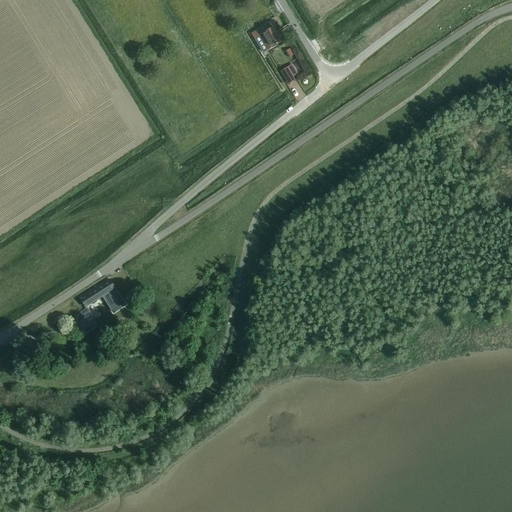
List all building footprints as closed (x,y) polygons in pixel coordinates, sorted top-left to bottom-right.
[(251,34),(254,38),(259,35),(267,49),(280,41),(272,27),(267,30),(264,26),(251,34)] [(290,47),(285,50),(289,57),(294,53),(290,47)] [(292,64),(287,67),(293,76),(297,73),(292,64)] [(281,70),(289,82),(289,83),(294,80),(286,67),(281,70)] [(80,297),(81,299),(85,306),(114,288),(108,279),(80,297)] [(79,322),(83,328),(89,325),(92,328),(97,326),(90,316),(91,315),(88,310),(81,313),(85,319),(79,322)]
